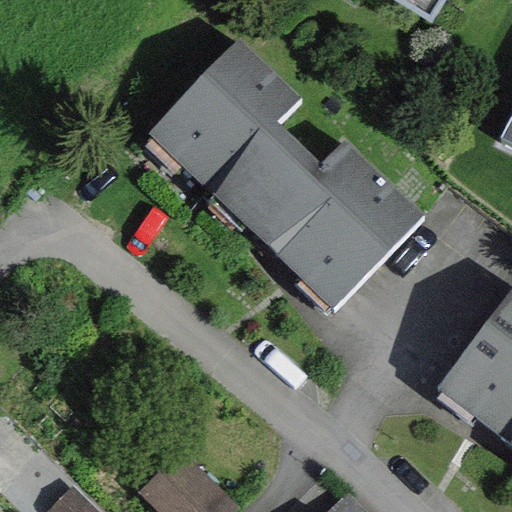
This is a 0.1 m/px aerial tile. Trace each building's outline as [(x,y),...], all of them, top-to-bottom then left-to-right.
[(409,0),(430,13),(438,0),(409,0)] [(336,312),(423,222),(345,147),(311,183),(265,139),(300,104),(240,46),(152,136),(336,312)] [(511,122),(500,144),(511,149),(511,122)] [(511,444),(511,298),(441,391),(511,444)] [(231,511),(233,510),(182,460),(146,496),(161,511),(231,511)] [(50,511),(94,511),(73,490),(50,511)]
